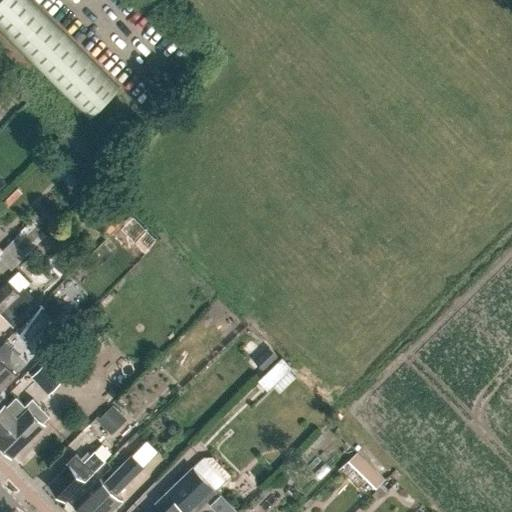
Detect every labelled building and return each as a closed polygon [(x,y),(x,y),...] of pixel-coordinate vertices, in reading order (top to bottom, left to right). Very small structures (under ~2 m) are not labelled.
[(32,0),(0,0),(0,33),(88,121),(121,88),(32,0)] [(105,238),(120,224),(110,213),(95,227),(105,238)] [(21,293),(8,280),(0,288),(0,313),(13,326),(38,302),(25,288),(21,293)] [(209,318),(210,339),(223,339),(222,318),(209,318)] [(16,352),(30,339),(18,326),(4,339),(16,352)] [(86,327),(77,337),(91,351),(100,342),(86,327)] [(261,365),(268,356),(250,340),(242,349),(261,365)] [(0,391),(18,374),(0,355),(0,391)] [(268,391),(292,367),(282,357),(258,380),(268,391)] [(31,376),(48,395),(61,383),(44,365),(31,376)] [(15,396),(0,410),(0,429),(4,433),(0,437),(0,441),(11,453),(49,414),(32,397),(25,405),(15,396)] [(96,420),(111,435),(127,420),(113,405),(96,420)] [(363,448),(348,465),(379,491),(394,475),(363,448)] [(65,501),(106,460),(95,449),(84,460),(76,452),(66,462),(68,464),(48,484),(55,490),(55,494),(59,498),(62,498),(65,501)] [(104,481),(101,477),(74,503),(82,511),(109,511),(123,499),(117,493),(145,466),(132,453),(104,481)] [(155,502),(164,511),(162,511),(194,511),(216,491),(191,466),(155,502)]
